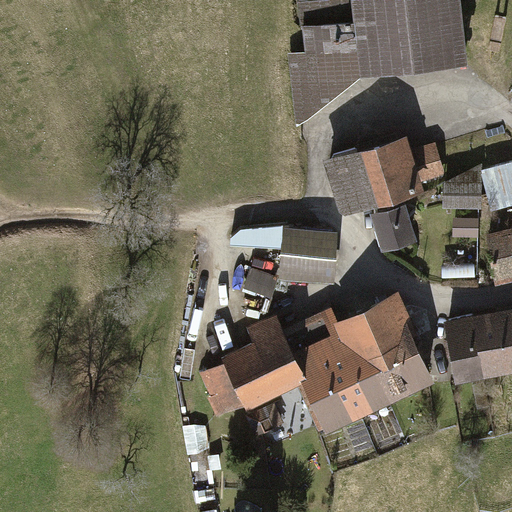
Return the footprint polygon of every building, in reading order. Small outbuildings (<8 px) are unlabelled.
[(456,0),(297,0),(303,50),(287,52),(295,125),(358,69),(463,58),(456,0)] [(405,131),(321,157),(338,212),(442,181),(446,179),(435,142),(411,150),(405,131)] [(480,176),(489,209),(511,203),(511,149),(501,152),(504,162),(480,169),(480,176)] [(442,181),(441,207),(480,207),(480,176),(480,169),(480,163),(446,179),(442,181)] [(402,202),(369,212),(382,253),(415,243),(402,202)] [(478,219),(466,218),(465,237),(478,237),(478,219)] [(281,224),(239,228),(228,238),(228,246),(279,248),(278,277),(332,279),(334,226),(281,224)] [(511,226),(488,231),(498,284),(511,281),(511,226)] [(441,263),(442,277),(475,276),(474,262),(441,263)] [(272,279),(250,270),(242,289),(264,298),(272,279)] [(241,403),(244,408),(299,380),(326,432),(372,409),(374,413),(436,381),(413,335),(421,331),(398,286),(337,317),(330,304),(281,329),(273,314),(246,328),(251,338),(217,356),(220,362),(198,374),(219,415),(241,403)] [(511,307),(442,320),(452,380),(511,369),(511,307)] [(207,425),(183,429),(188,458),(212,454),(207,425)] [(232,474),(219,468),(212,483),(225,489),(232,474)]
